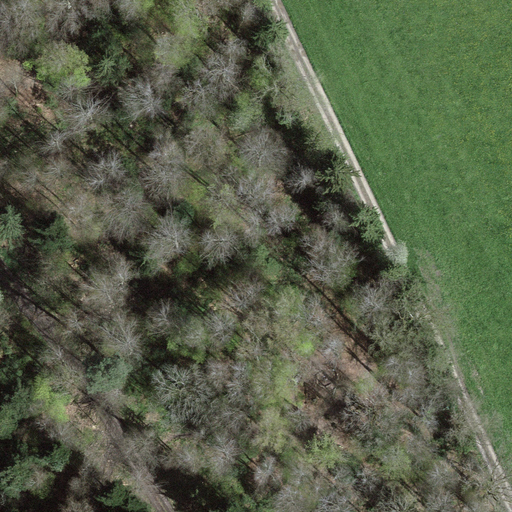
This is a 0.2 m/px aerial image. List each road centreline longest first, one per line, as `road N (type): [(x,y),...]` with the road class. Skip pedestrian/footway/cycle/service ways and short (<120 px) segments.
road 1 (track): [(511,501),(273,0)]
road 2 (track): [(0,262),(165,511)]
